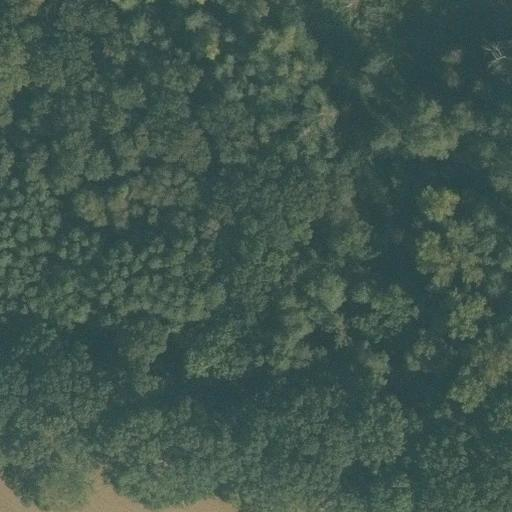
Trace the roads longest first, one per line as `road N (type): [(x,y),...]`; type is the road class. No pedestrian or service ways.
road 1 (track): [(383,355),(375,325),(0,138)]
road 2 (track): [(0,335),(383,355)]
road 3 (track): [(383,355),(445,363),(511,395)]
